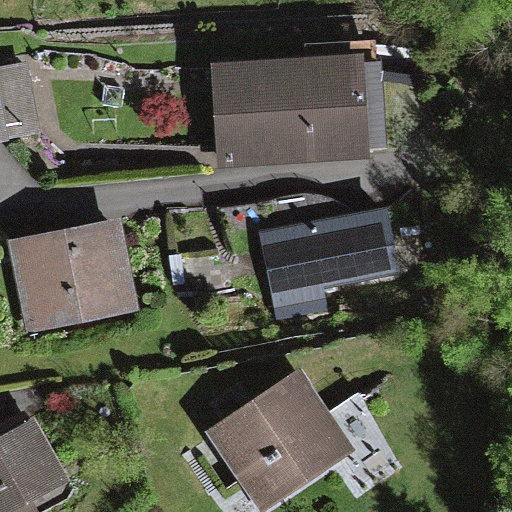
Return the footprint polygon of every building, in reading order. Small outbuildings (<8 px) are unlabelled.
[(367,66),(218,75),(223,172),(373,163),(367,66)] [(0,145),(44,137),(30,69),(0,74),(0,145)] [(387,214),(263,241),(281,327),(405,300),(387,214)] [(124,226),(12,246),(27,336),(139,317),(124,226)] [(274,511),(357,452),(300,374),(213,437),(267,511),(274,511)] [(54,511),(82,497),(41,425),(0,448),(0,511),(54,511)]
